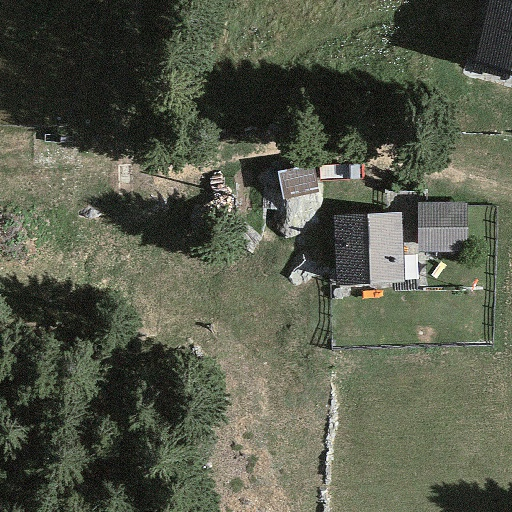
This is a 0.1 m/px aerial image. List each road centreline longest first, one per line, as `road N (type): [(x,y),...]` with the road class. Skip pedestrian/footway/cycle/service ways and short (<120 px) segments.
road 1 (track): [(511,173),(152,162)]
road 2 (track): [(152,162),(0,165)]
